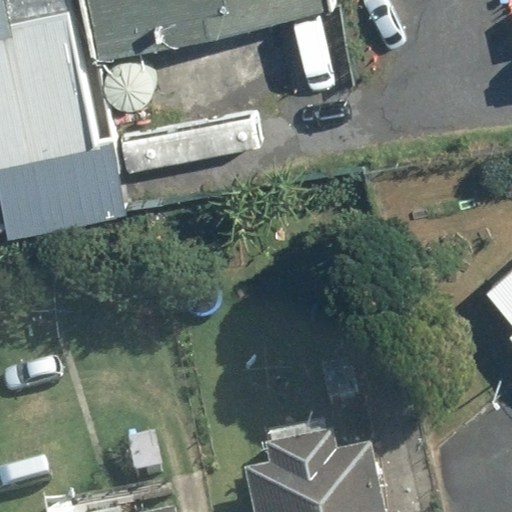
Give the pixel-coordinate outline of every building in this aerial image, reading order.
[(32,0),(28,1),(0,7),(0,217),(132,201),(113,123),(106,125),(79,0),(32,0)] [(93,0),(102,40),(246,12),(243,0),(93,0)] [(511,0),(243,0),(246,12),(310,0),(511,0)] [(511,263),(491,281),(511,305),(511,263)] [(278,467),(252,473),(260,511),(388,511),(375,448),(342,455),(337,432),(274,445),(278,467)]
